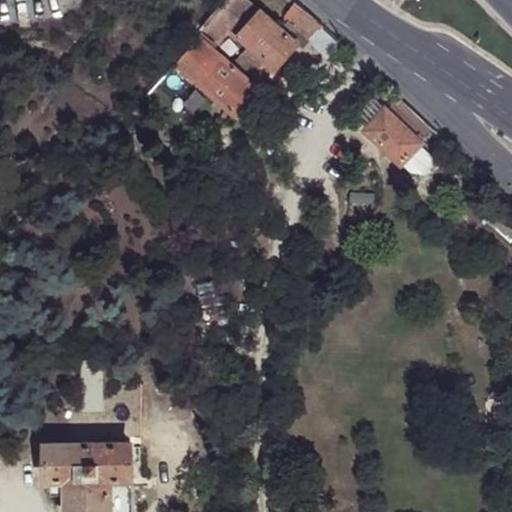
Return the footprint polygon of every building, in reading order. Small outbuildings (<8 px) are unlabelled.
[(245,0),(230,0),(216,17),(222,22),(225,24),(245,0)] [(323,27),(291,0),(271,0),(267,4),(302,37),(309,43),(323,27)] [(302,37),(267,4),(258,12),(294,46),(302,37)] [(294,46),(258,12),(236,37),(253,53),(270,69),(273,71),(294,46)] [(174,64),(231,115),(254,91),(252,89),(234,74),(196,39),(174,64)] [(234,74),(252,89),(270,69),(253,53),(234,74)] [(423,142),(436,129),(403,96),(391,109),(423,142)] [(377,119),(388,107),(379,98),(368,110),(377,119)] [(194,107),(157,131),(174,157),(212,133),(194,107)] [(423,142),(391,109),(388,107),(377,119),(368,128),(402,163),(423,142)] [(128,439),(48,441),(48,477),(51,478),(67,477),(66,492),(67,511),(110,511),(110,476),(129,475),(129,469),(128,443),(128,439)] [(138,443),(128,443),(129,469),(138,469),(138,443)] [(138,469),(129,469),(129,475),(132,475),(132,485),(146,485),(146,470),(138,469)] [(132,475),(129,475),(110,476),(110,511),(132,511),(132,485),(132,475)] [(67,477),(51,478),(50,492),(66,492),(67,477)]
